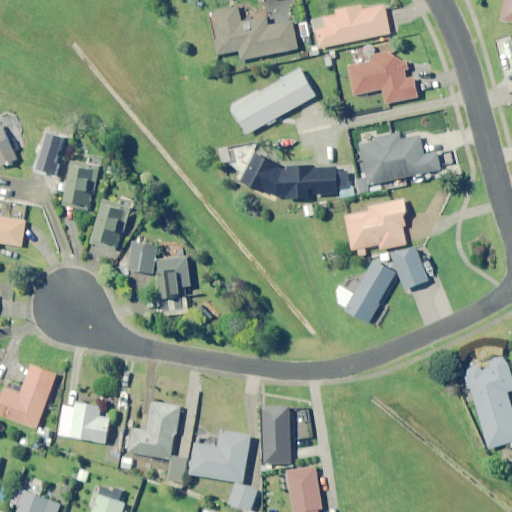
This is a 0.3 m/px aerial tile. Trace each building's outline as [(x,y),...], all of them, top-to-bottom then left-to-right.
[(511,0),(507,0),(503,21),(511,22),(511,0)] [(394,33),(388,2),(337,12),(338,15),(309,21),(312,32),(316,31),(319,48),(394,33)] [(243,22),(240,7),(218,12),(214,24),(220,55),(241,51),(243,61),(300,49),(294,18),(276,22),(275,16),(243,22)] [(372,56),(374,65),(353,69),(358,95),(385,89),(388,104),(419,97),(415,78),(407,80),(403,59),(394,61),(392,52),(372,56)] [(317,96),(302,70),(235,107),(250,134),(317,96)] [(19,161),(4,127),(0,127),(0,165),(1,168),(19,161)] [(402,140),(401,134),(362,143),(371,185),(443,170),(440,153),(426,156),(422,136),(402,140)] [(268,193),(278,197),(289,197),(289,200),(309,200),(309,191),(315,191),(315,196),(343,196),(343,188),(351,188),(351,172),(341,172),(341,166),(289,166),(257,151),(242,184),(267,195),(268,193)] [(104,163),(76,157),(65,206),(93,212),(104,163)] [(134,202),(122,198),(120,204),(106,200),(94,244),(121,252),(134,202)] [(410,213),(407,200),(369,207),(370,211),(347,216),(355,250),(381,244),(382,250),(407,244),(401,215),(410,213)] [(0,243),(24,246),(28,221),(0,217),(0,243)] [(158,246),(136,243),(132,270),(154,274),(158,246)] [(407,290),(431,282),(424,265),(432,262),(425,244),(394,256),(407,290)] [(188,289),(192,288),(189,258),(160,261),(164,299),(189,297),(188,289)] [(399,273),(376,260),(348,311),(371,323),(399,273)] [(511,447),(511,402),(509,392),(511,391),(511,369),(510,363),(508,364),(508,362),(507,361),(506,360),(505,359),(504,359),(503,358),(502,358),(500,358),(499,358),(498,358),(496,359),(495,360),(494,361),(494,362),(493,363),(493,364),(493,366),(493,367),(493,368),(488,370),(487,368),(486,367),(485,366),(484,365),(483,364),(481,363),(480,363),(478,363),(477,363),(475,364),(474,365),(473,366),(472,367),(471,368),(470,370),(470,371),(470,373),(470,374),(470,375),(468,376),(472,390),(474,389),(492,449),(511,443),(511,447)] [(59,375),(33,365),(32,369),(17,363),(0,406),(0,414),(38,429),(59,375)] [(103,407),(77,402),(76,408),(65,406),(60,435),(108,443),(112,419),(101,417),(103,407)] [(182,407),(155,402),(150,431),(135,428),(131,453),(173,460),(182,407)] [(294,464),(293,407),(265,407),(266,464),(294,464)] [(236,482),(246,483),(253,438),(223,433),(220,448),(198,445),(193,475),(236,482)] [(135,458),(123,457),(122,469),(133,470),(135,458)] [(189,459),(175,457),(173,481),(186,483),(189,459)] [(327,508),(319,466),(289,472),(296,511),(319,511),(319,509),(327,508)] [(143,486),(132,481),(128,491),(139,496),(143,486)] [(246,485),(236,483),(233,505),(256,509),(260,487),(246,485)] [(59,511),(62,504),(25,492),(18,511),(59,511)] [(124,511),(127,504),(101,496),(95,511),(124,511)]
